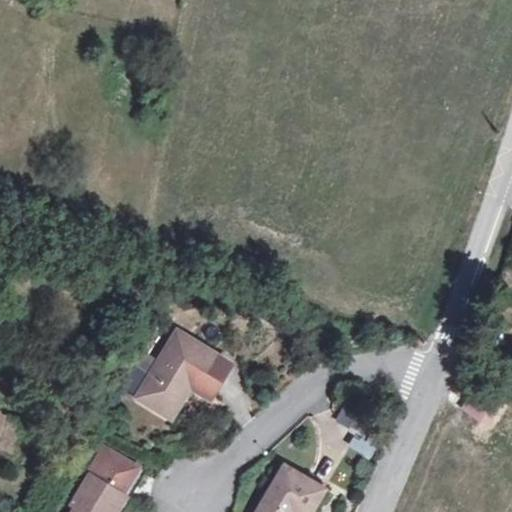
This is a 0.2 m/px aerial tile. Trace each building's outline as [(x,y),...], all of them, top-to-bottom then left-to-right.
[(153,377),(140,398),(172,418),(194,382),(213,394),(231,363),(179,333),(153,377)] [(125,389),(140,398),(153,377),(138,368),(125,389)] [(471,394),(460,409),(483,426),(494,411),(471,394)] [(114,511),(125,494),(133,499),(147,473),(109,452),(95,478),(91,475),(74,505),(78,508),(75,511),(114,511)] [(313,511),(326,491),(286,469),(260,511),(295,511),(298,509),(302,511),(313,511)]
